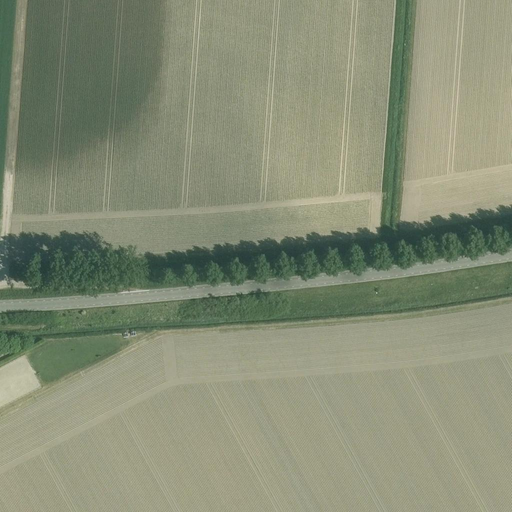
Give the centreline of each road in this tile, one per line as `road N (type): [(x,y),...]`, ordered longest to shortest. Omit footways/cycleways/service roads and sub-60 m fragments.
road 1 (tertiary): [(511,254),(365,276),(0,307)]
road 2 (track): [(0,329),(302,307),(511,277)]
road 3 (track): [(0,279),(22,0)]
road 4 (track): [(0,280),(115,287),(140,297)]
